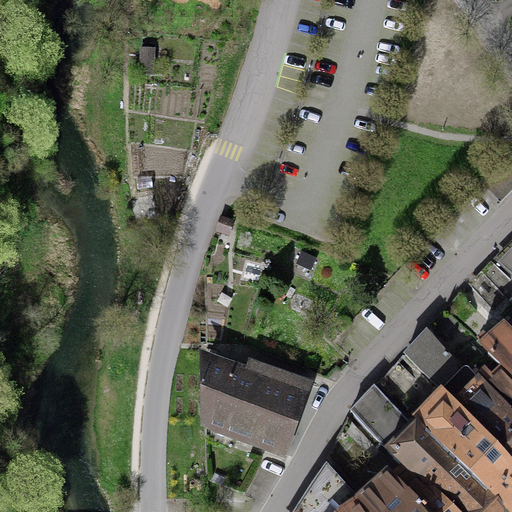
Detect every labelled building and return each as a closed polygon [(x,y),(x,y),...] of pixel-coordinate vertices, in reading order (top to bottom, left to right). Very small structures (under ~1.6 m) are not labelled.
[(140,49),(141,75),(154,75),(153,48),(140,49)] [(511,156),(486,182),(505,200),(511,193),(511,156)] [(511,248),(498,263),(511,276),(511,248)] [(485,276),(508,298),(511,293),(511,280),(495,266),(485,276)] [(511,329),(511,328),(511,302),(508,298),(485,276),(472,289),(511,329)] [(511,336),(507,331),(502,335),(495,328),(478,343),(485,349),(491,356),(489,357),(494,363),(511,380),(511,336)] [(511,467),(511,415),(477,378),(470,370),(466,374),(427,332),(405,356),(443,392),(442,393),(511,467)] [(255,383),(204,366),(205,421),(283,448),(308,382),(250,362),(246,371),(258,375),(255,383)] [(511,380),(494,363),(477,378),(511,415),(511,380)] [(385,449),(388,452),(408,434),(397,422),(401,417),(373,388),(350,413),(385,449)] [(511,511),(511,467),(442,393),(415,420),(425,430),(507,511),(511,511)] [(507,511),(425,430),(395,458),(450,511),(507,511)] [(450,511),(395,458),(394,459),(388,452),(385,449),(374,460),(390,476),(396,484),(399,487),(423,511),(450,511)] [(367,511),(360,503),(358,501),(357,498),(327,467),(313,486),(297,511),(367,511)] [(396,484),(390,476),(360,503),(367,511),(423,511),(399,487),(396,484)]
